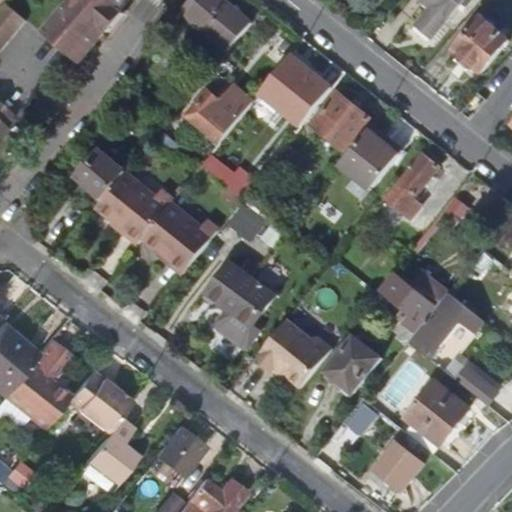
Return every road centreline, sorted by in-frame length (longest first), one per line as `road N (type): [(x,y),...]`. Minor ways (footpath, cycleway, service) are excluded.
road 1 (residential): [(0,240),(352,511)]
road 2 (residential): [(160,0),(0,204)]
road 3 (residential): [(465,142),(287,0)]
